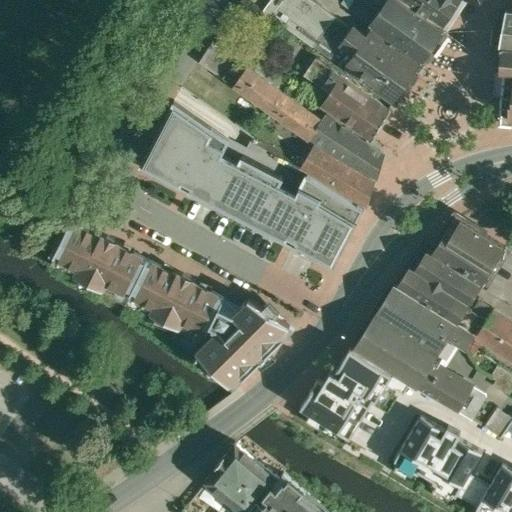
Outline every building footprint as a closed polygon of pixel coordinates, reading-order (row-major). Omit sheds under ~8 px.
[(271,0),(253,0),(265,8),(271,0)] [(353,26),(317,0),(271,0),(265,8),(393,102),(423,61),(404,46),(374,25),(368,33),(355,24),(353,26)] [(382,7),(370,0),(356,0),(354,2),(350,8),(371,23),(382,7)] [(442,26),(404,0),(387,0),(382,7),(371,23),(374,25),(404,46),(423,61),(444,32),(444,28),(442,27),(442,26)] [(404,0),(442,26),(459,0),(404,0)] [(511,8),(505,7),(504,20),(507,20),(506,28),(501,28),(499,47),(504,47),(502,71),(511,71),(511,8)] [(249,66),(217,43),(217,42),(216,42),(203,61),(229,80),(235,84),(249,66)] [(392,109),(318,57),(306,74),(332,92),(323,104),(373,140),(392,109)] [(323,120),(249,66),(235,84),(311,138),(312,137),(311,136),(323,120)] [(306,173),(297,191),(280,182),(284,176),(242,154),(238,161),(222,153),(230,139),(174,100),(140,164),(334,265),(364,208),(306,173)] [(385,153),(328,113),(323,120),(311,136),(312,137),(378,176),(385,153)] [(377,180),(316,144),(306,160),(302,167),(370,207),(377,180)] [(451,225),(434,252),(429,249),(417,268),(411,264),(399,284),(453,318),(459,322),(469,306),(507,246),(462,218),(456,228),(451,225)] [(179,273),(120,243),(122,241),(104,232),(103,235),(73,220),(51,253),(52,254),(69,262),(67,266),(77,271),(75,275),(105,289),(107,286),(117,291),(118,287),(145,300),(144,304),(153,309),(152,313),(179,326),(174,336),(173,337),(196,353),(197,352),(199,349),(198,348),(238,309),(226,298),(226,297),(196,282),(198,279),(180,270),(179,273)] [(453,318),(397,283),(356,347),(411,381),(417,385),(418,385),(434,361),(449,336),(444,333),(453,318)] [(292,323),(250,297),(238,309),(198,348),(199,349),(236,386),(297,326),(292,323)] [(474,309),(469,306),(459,322),(477,334),(495,307),(483,300),(484,299),(480,297),(480,298),(474,309)] [(511,318),(495,307),(477,336),(511,359),(511,318)] [(459,322),(453,318),(444,333),(449,336),(468,348),(477,334),(459,322)] [(351,344),(336,367),(332,366),(323,380),(319,378),(300,405),(351,436),(373,399),(377,399),(386,384),(403,393),(411,381),(356,347),(351,344)] [(475,385),(434,361),(418,385),(460,411),(475,385)] [(511,369),(506,366),(496,384),(511,393),(511,369)] [(119,389),(98,373),(88,385),(109,401),(119,389)] [(511,415),(501,407),(487,427),(502,436),(507,429),(511,422),(511,415)] [(420,414),(394,458),(419,472),(420,471),(433,479),(433,480),(457,494),(469,473),(482,451),(457,436),(460,431),(447,424),(444,428),(420,414)] [(251,511),(281,476),(237,440),(227,454),(226,453),(217,464),(218,464),(207,478),(231,497),(226,503),(233,509),(238,503),(249,511),(251,511)] [(511,511),(511,469),(501,463),(489,485),(478,506),(477,507),(482,509),(480,511),(511,511)] [(331,511),(333,510),(285,471),(281,476),(251,511),(331,511)] [(489,485),(469,473),(457,494),(478,506),(489,485)]
